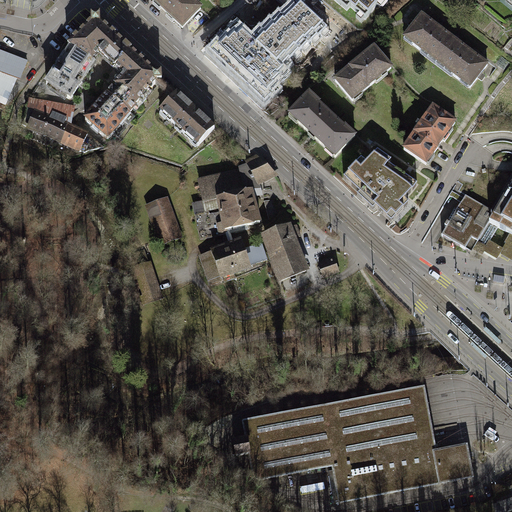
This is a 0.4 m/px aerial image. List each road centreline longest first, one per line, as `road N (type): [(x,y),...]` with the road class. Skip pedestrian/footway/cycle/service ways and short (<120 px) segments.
road 1 (secondary): [(100,0),(387,272)]
road 2 (secondary): [(406,253),(129,0)]
road 3 (secondary): [(387,272),(511,392)]
road 4 (secondary): [(511,342),(420,264)]
